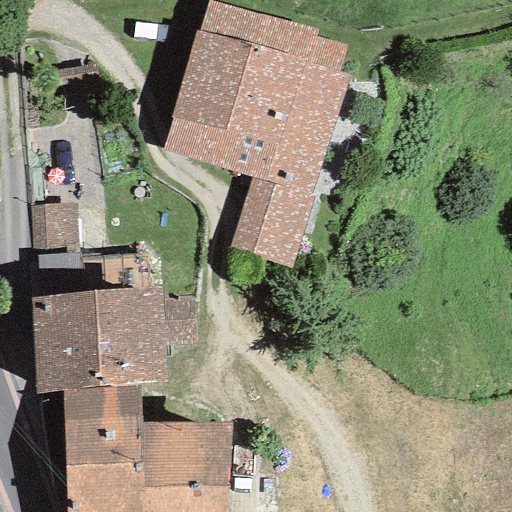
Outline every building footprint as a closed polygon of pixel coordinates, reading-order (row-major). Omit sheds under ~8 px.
[(160,151),(249,177),(310,195),(346,75),(334,71),(342,44),(314,36),(315,33),(208,2),(199,32),(195,31),(160,151)] [(312,195),(310,195),(249,177),(228,249),(291,268),(312,195)] [(158,288),(28,298),(35,395),(62,390),(137,389),(165,385),(158,288)] [(138,511),(138,423),(137,389),(62,390),(63,511),(138,511)] [(230,511),(229,422),(138,423),(138,511),(230,511)]
